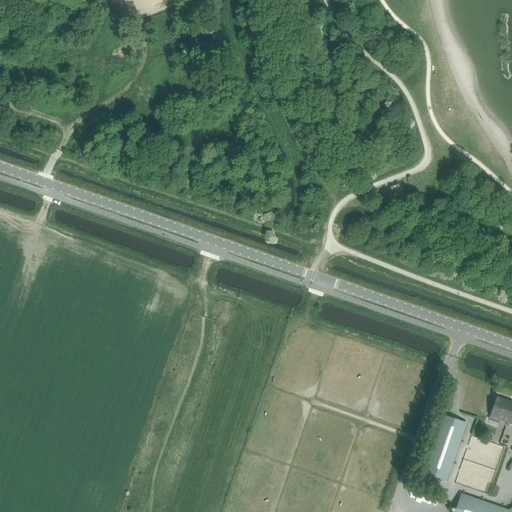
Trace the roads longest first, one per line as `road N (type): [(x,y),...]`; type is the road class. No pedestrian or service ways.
road 1 (tertiary): [(511,345),(0,167)]
road 2 (track): [(126,0),(144,37),(136,75),(72,126),(53,158)]
